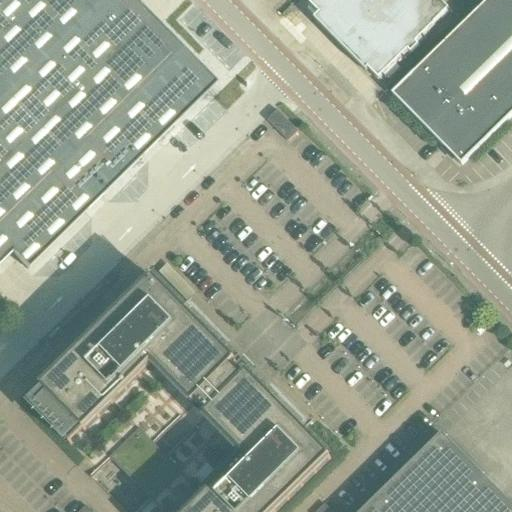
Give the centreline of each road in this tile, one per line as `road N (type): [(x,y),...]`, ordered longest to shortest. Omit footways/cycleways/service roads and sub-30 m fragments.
road 1 (unclassified): [(0,354),(288,76)]
road 2 (unclassified): [(462,251),(288,76)]
